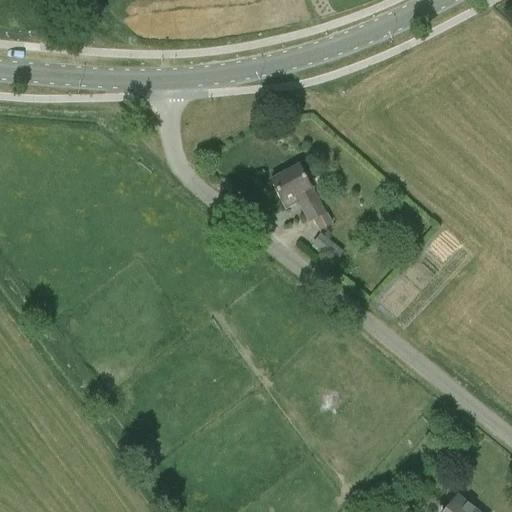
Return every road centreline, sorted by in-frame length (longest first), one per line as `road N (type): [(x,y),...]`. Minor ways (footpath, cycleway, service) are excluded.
road 1 (unclassified): [(511,442),(189,177),(168,129),(166,80)]
road 2 (tertiary): [(166,80),(317,55),(438,0)]
road 3 (tertiary): [(0,73),(166,80)]
